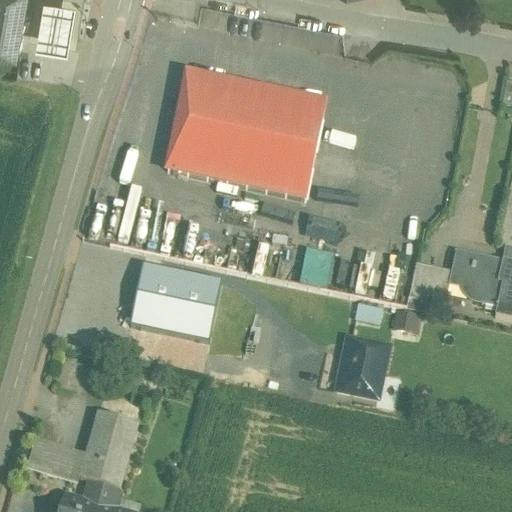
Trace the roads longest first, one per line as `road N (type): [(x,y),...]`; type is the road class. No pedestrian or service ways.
road 1 (tertiary): [(126,0),(0,438)]
road 2 (residential): [(229,0),(386,31)]
road 3 (residential): [(386,31),(511,53)]
